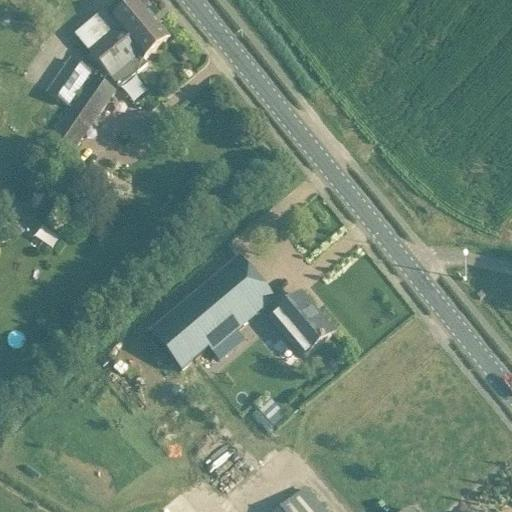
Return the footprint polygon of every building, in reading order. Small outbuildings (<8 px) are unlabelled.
[(104,15),(77,37),(91,54),(89,55),(99,67),(153,22),(137,3),(112,24),(104,15)] [(153,22),(99,67),(118,90),(147,67),(143,62),(168,41),(153,22)] [(69,108),(80,92),(91,76),(70,62),(56,84),(48,95),(69,108)] [(70,155),(104,109),(115,93),(94,77),(82,93),(48,140),(70,155)] [(16,226),(27,209),(13,199),(2,216),(16,226)] [(219,278),(151,336),(181,372),(232,329),(236,333),(254,318),(219,278)] [(304,360),(318,348),(334,335),(333,335),(330,337),(309,313),(312,310),(300,296),(285,309),(271,321),(304,360)] [(293,422),(275,400),(261,411),(245,390),(231,401),(223,390),(211,400),(228,421),(241,410),(255,428),(267,418),(279,433),(293,422)] [(321,511),(304,491),(280,511),(321,511)] [(87,511),(95,511),(103,503),(92,494),(82,507),(87,511)]
